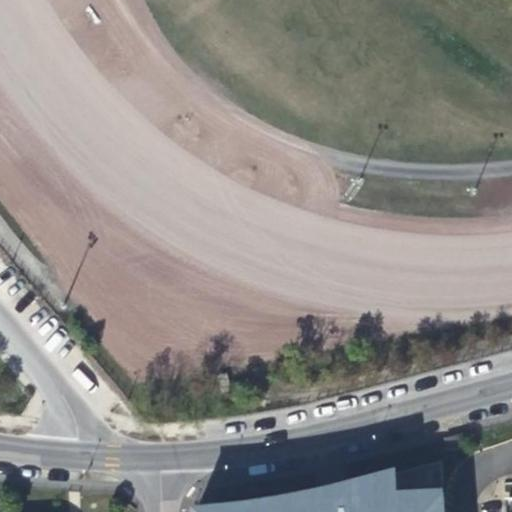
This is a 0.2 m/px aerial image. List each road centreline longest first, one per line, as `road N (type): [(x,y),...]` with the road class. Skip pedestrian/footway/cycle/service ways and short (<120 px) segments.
road 1 (tertiary): [(157,460),(511,380)]
road 2 (residential): [(0,318),(60,386),(93,458)]
